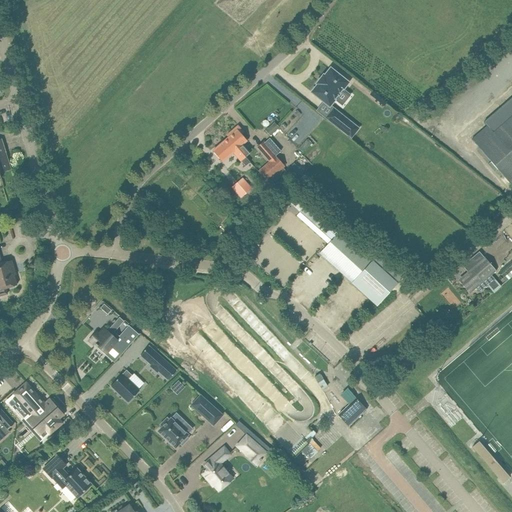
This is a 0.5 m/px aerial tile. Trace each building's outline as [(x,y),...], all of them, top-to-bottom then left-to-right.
[(329,106),(341,91),(342,91),(343,90),(342,89),(348,82),(330,68),(324,76),(323,75),(316,84),(317,84),(311,92),(329,106)] [(486,127),(471,139),(478,147),(490,161),(488,164),(495,171),(497,169),(510,184),(511,182),(511,97),(483,123),(486,127)] [(333,108),(326,117),(346,134),(353,125),(333,108)] [(275,123),(266,131),(270,136),(279,127),(275,123)] [(231,135),(228,138),(245,157),(249,153),(242,144),(246,140),(241,134),(243,132),(238,126),(229,133),(231,135)] [(224,141),(212,151),(219,159),(222,162),(233,152),(241,161),(245,167),(250,163),(245,157),(228,138),(224,141)] [(0,178),(1,178),(0,175),(0,172),(11,169),(1,139),(0,139),(0,178)] [(263,141),(256,147),(267,160),(268,162),(258,171),(267,181),(284,166),(277,158),(275,156),(274,154),(264,143),(263,141)] [(243,177),(231,188),(240,197),(240,198),(241,198),(252,188),(243,177)] [(309,200),(300,210),(330,237),(332,239),(319,253),(352,282),(369,298),(377,306),(378,305),(402,278),(371,250),(366,255),(340,231),(342,228),(309,200)] [(462,266),(469,273),(460,281),(469,293),(476,288),(479,292),(495,279),(491,275),(495,271),(479,251),(462,266)] [(0,295),(7,294),(5,288),(16,285),(13,273),(12,274),(11,271),(14,270),(11,260),(1,263),(0,257),(0,295)] [(97,331),(90,339),(97,346),(98,344),(106,351),(112,345),(121,354),(139,335),(129,325),(120,336),(112,328),(109,332),(108,331),(103,336),(97,331)] [(148,346),(140,355),(151,365),(150,366),(157,372),(158,371),(168,380),(176,370),(148,346)] [(122,373),(111,385),(128,402),(139,390),(128,379),(132,375),(126,370),(122,374),(122,373)] [(24,384),(9,398),(18,408),(18,407),(28,419),(26,421),(36,432),(41,427),(48,435),(60,424),(53,416),(58,412),(54,408),(53,408),(50,406),(51,405),(47,401),(43,405),(24,384)] [(356,397),(355,397),(348,388),(341,394),(349,403),(336,415),(347,427),(367,409),(356,397)] [(200,395),(191,405),(206,419),(216,409),(200,395)] [(14,424),(0,408),(0,431),(5,427),(8,429),(14,424)] [(162,427),(158,431),(175,448),(180,443),(182,445),(188,438),(186,436),(188,435),(187,434),(192,429),(186,423),(181,428),(178,425),(171,418),(169,420),(167,417),(160,424),(162,427)] [(260,461),(267,453),(246,435),(236,446),(247,455),(251,450),(260,458),(259,460),(260,461)] [(505,482),(511,476),(479,441),(473,446),(505,482)] [(310,442),(302,450),(310,458),(318,451),(310,442)] [(219,491),(233,479),(220,463),(230,454),(224,447),(203,465),(207,469),(202,473),(209,481),(210,481),(219,491)] [(65,485),(77,497),(91,484),(77,468),(69,476),(62,469),(66,465),(57,456),(43,469),(52,478),(62,488),(65,485)]
